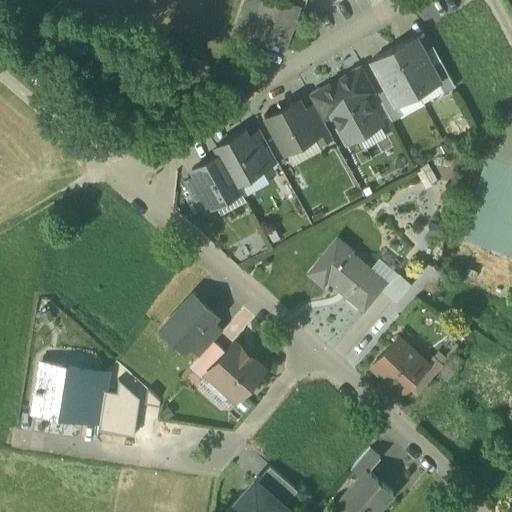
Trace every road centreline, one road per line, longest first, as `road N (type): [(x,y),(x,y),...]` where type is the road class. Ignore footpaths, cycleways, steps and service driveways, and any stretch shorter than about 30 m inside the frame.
road 1 (residential): [(403,0),(111,170),(314,352)]
road 2 (residential): [(314,352),(204,467),(17,438)]
road 3 (residential): [(339,375),(477,511)]
road 4 (residential): [(339,375),(430,272)]
road 5 (track): [(111,170),(0,229)]
